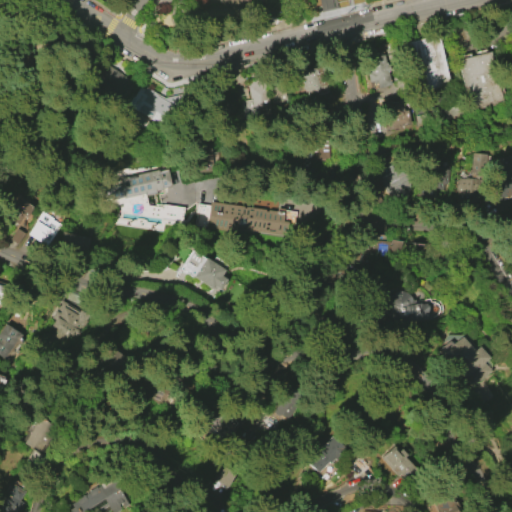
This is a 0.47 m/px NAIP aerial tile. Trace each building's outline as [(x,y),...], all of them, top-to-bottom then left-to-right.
[(219,0),(220,12),(251,11),(250,0),(219,0)] [(321,12),(318,0),(335,0),(337,8),(321,12)] [(437,35),(449,85),(419,92),(413,67),(398,71),(392,45),(437,35)] [(468,111),(455,59),(490,51),(503,102),(468,111)] [(370,86),(390,82),(385,55),(365,59),(370,86)] [(104,59),(139,80),(120,111),(85,91),(104,59)] [(319,65),(325,88),(307,93),(301,70),(319,65)] [(247,82),(265,79),(270,108),(245,112),(243,100),(250,99),(247,82)] [(157,123),(129,106),(141,86),(154,94),(151,98),(163,105),(162,106),(168,110),(177,96),(192,105),(177,130),(160,119),(157,123)] [(400,99),(403,110),(407,110),(410,125),(383,130),(378,104),(386,103),(386,101),(390,100),(390,101),(400,99)] [(309,143),(307,157),(325,160),(328,147),(309,143)] [(511,193),(504,193),(503,201),(491,198),(496,172),(499,173),(501,159),(511,161),(511,193)] [(378,172),(394,163),(396,166),(400,164),(405,173),(400,175),(412,197),(396,206),(384,185),(389,182),(386,177),(382,179),(378,172)] [(445,167),(444,190),(423,189),(425,166),(445,167)] [(165,168),(170,186),(161,188),(162,189),(155,191),(155,193),(153,194),(155,203),(184,207),(181,226),(162,223),(162,230),(113,223),(116,204),(114,197),(104,199),(101,189),(120,184),(118,178),(157,169),(157,170),(165,168)] [(480,173),(478,203),(455,201),(457,177),(471,178),(471,173),(480,173)] [(14,196),(33,207),(21,226),(17,224),(15,226),(8,222),(10,220),(2,215),(14,196)] [(209,201),(263,208),(261,228),(239,225),(238,231),(205,227),(209,201)] [(197,209),(194,209),(194,226),(206,226),(207,205),(197,204),(197,209)] [(267,211),(296,213),(295,225),(282,224),(282,230),(264,229),(265,215),(267,215),(267,211)] [(41,212),(61,225),(45,250),(39,246),(40,243),(28,234),(31,230),(30,229),(41,212)] [(421,245),(420,255),(387,252),(387,256),(362,254),(361,263),(344,261),(345,249),(361,251),(363,232),(388,235),(387,241),(421,245)] [(190,252),(211,263),(214,257),(224,263),(221,269),(222,269),(218,276),(224,279),(220,286),(215,283),(213,287),(180,269),(190,252)] [(428,306),(429,312),(428,312),(429,318),(419,320),(420,321),(387,327),(384,309),(388,309),(387,304),(387,302),(387,301),(388,300),(388,299),(389,297),(390,296),(390,295),(391,294),(392,293),(393,293),(395,292),(396,292),(397,291),(398,291),(400,291),(401,291),(402,291),(404,292),(405,292),(406,292),(407,293),(408,294),(409,295),(410,296),(411,297),(412,299),(413,300),(413,301),(414,304),(426,302),(427,306),(428,306)] [(61,340),(51,335),(54,329),(50,327),(52,322),(49,320),(60,300),(89,315),(77,338),(74,336),(70,343),(62,338),(61,340)] [(0,358),(10,358),(10,347),(22,347),(22,328),(0,328),(0,358)] [(460,335),(472,349),(476,346),(480,349),(486,357),(482,361),(490,370),(472,386),(439,350),(438,349),(449,340),(452,343),(460,335)] [(60,428),(39,417),(24,445),(46,456),(60,428)] [(310,458),(330,436),(343,447),(328,463),(327,461),(317,472),(309,464),(312,461),(310,458)] [(225,466),(238,473),(231,487),(230,486),(226,493),(215,488),(219,480),(218,480),(225,466)] [(128,504),(116,511),(111,511),(107,505),(96,511),(69,511),(68,509),(72,507),(70,504),(75,500),(75,499),(82,494),(83,495),(87,492),(86,491),(94,486),(95,487),(99,485),(98,483),(106,478),(107,480),(110,478),(128,504)] [(456,511),(437,511),(428,494),(447,485),(451,493),(448,495),(452,502),(455,501),(458,509),(456,510),(456,511)] [(15,486),(24,492),(19,499),(24,503),(18,511),(16,511),(11,508),(10,510),(12,511),(11,511),(0,511),(0,504),(3,500),(8,503),(11,497),(8,495),(15,486)]
